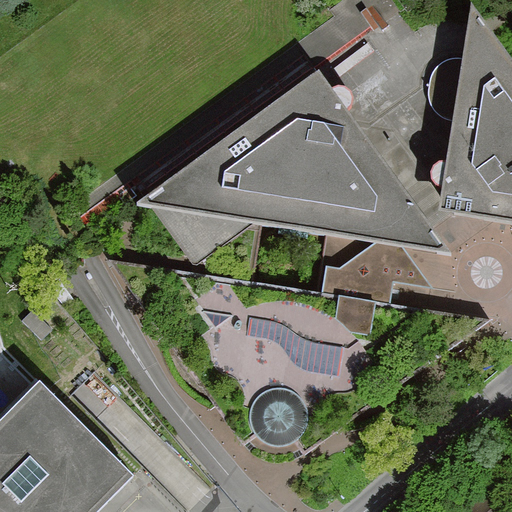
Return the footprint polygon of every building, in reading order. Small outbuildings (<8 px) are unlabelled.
[(389,28),(374,6),(363,14),(375,31),(380,27),(384,32),(389,28)] [(511,61),(472,7),(464,61),(455,121),(449,164),(437,167),(432,177),(436,186),(443,191),(443,198),(455,214),(499,221),(511,223),(511,61)] [(373,52),(367,43),(333,68),(340,76),(373,52)] [(442,117),(455,121),(464,61),(454,61),(444,65),(435,75),(430,93),(435,108),(442,117)] [(137,203),(137,207),(156,211),(253,226),(374,245),(407,250),(452,257),(350,115),(355,104),(350,93),(340,89),(332,92),(316,70),(137,203)] [(253,226),(156,211),(196,268),(253,226)] [(328,266),(327,271),(346,274),(369,256),(396,260),(394,283),(434,289),(407,250),(374,245),(340,268),(328,266)] [(327,271),(323,296),(377,305),(380,281),(394,283),(396,260),(369,256),(346,274),(327,271)] [(323,296),(110,261),(245,448),(257,459),(279,466),(305,458),(490,321),(391,307),(377,305),(323,296)] [(391,307),(394,283),(380,281),(377,305),(391,307)] [(43,383),(0,426),(0,511),(102,511),(137,478),(43,383)] [(511,511),(486,483),(454,511),(511,511)]
